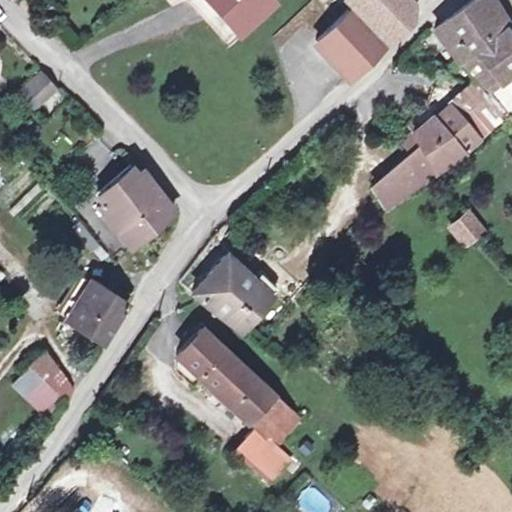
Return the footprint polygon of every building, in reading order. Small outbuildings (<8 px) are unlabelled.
[(233,38),(199,0),(194,0),(185,9),(220,49),(233,38)] [(256,0),(199,0),(233,38),(264,9),(256,0)] [(380,48),(398,30),(386,20),(400,6),(393,0),(352,0),(344,9),(380,48)] [(430,39),(498,113),(511,100),(511,44),(482,1),(430,39)] [(410,17),(400,6),(386,20),(398,30),(410,17)] [(372,56),(341,22),(308,52),(338,85),(358,66),(359,68),(372,56)] [(50,89),(35,72),(15,91),(30,108),(50,89)] [(467,88),(456,97),(466,110),(477,102),(467,88)] [(466,110),(456,97),(444,106),(449,114),(454,121),(466,110)] [(466,110),(485,135),(495,126),(477,102),(466,110)] [(427,123),(402,142),(434,181),(457,164),(454,160),(485,135),(466,110),(454,121),(445,109),(427,123)] [(434,181),(402,142),(392,150),(401,164),(386,177),(404,203),(434,181)] [(88,203),(96,210),(129,181),(122,173),(88,203)] [(124,251),(143,234),(166,214),(133,177),(129,181),(96,210),(91,214),(124,251)] [(404,203),(386,177),(364,194),(383,218),(404,203)] [(462,249),(487,232),(470,208),(445,225),(462,249)] [(230,339),(275,291),(258,277),(248,289),(219,264),(186,302),(230,339)] [(66,330),(85,292),(79,289),(57,333),(82,345),(84,339),(66,330)] [(117,309),(85,292),(66,330),(84,339),(98,346),(117,309)] [(188,383),(236,426),(261,399),(192,338),(171,363),(166,376),(181,390),(188,383)] [(10,384),(44,418),(78,384),(43,350),(10,384)] [(251,439),(279,464),(306,439),(261,399),(236,426),(251,439)] [(288,472),(279,464),(251,439),(229,464),(265,497),(288,472)] [(308,483),(294,500),(309,511),(320,511),(330,500),(308,483)]
